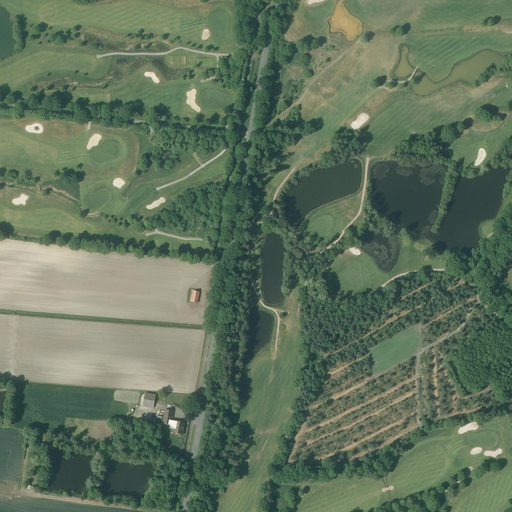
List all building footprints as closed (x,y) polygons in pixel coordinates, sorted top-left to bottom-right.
[(198,293),(192,291),(190,302),(196,304),(198,293)] [(143,407),(153,409),(155,395),(145,394),(143,407)] [(170,426),(174,426),(175,422),(171,422),(173,412),(165,411),(163,424),(170,426)] [(156,421),(136,420),(135,425),(149,425),(148,430),(156,431),(156,421)] [(174,426),(173,434),(182,435),(185,424),(175,422),(174,426)]
